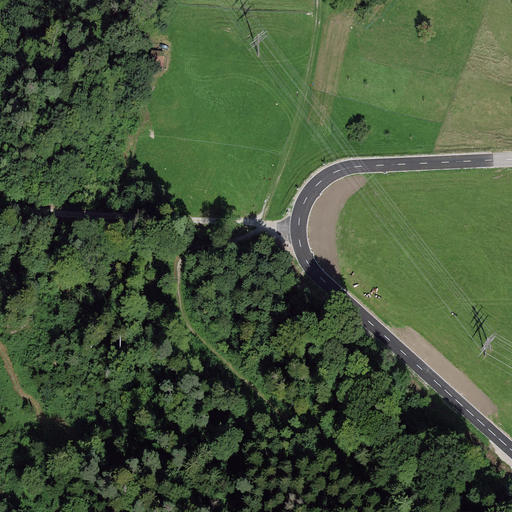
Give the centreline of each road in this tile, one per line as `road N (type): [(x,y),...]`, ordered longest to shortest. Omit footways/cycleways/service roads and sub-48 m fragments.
road 1 (track): [(319,0),(304,105),(274,192),(237,239),(187,262),(177,303),(202,348),(386,511)]
road 2 (tertiary): [(511,449),(326,281),(308,261),(296,226),(312,187),(348,166),(511,160)]
road 3 (track): [(0,212),(296,226)]
